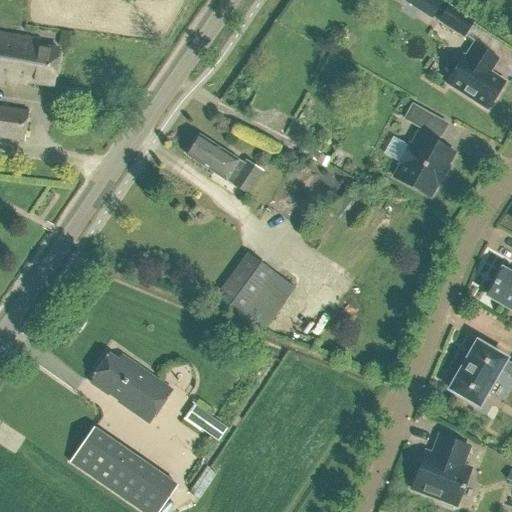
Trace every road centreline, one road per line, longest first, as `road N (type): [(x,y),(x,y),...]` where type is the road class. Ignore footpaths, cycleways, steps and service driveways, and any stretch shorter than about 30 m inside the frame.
road 1 (secondary): [(0,332),(226,0)]
road 2 (residential): [(362,511),(472,227),(511,171)]
